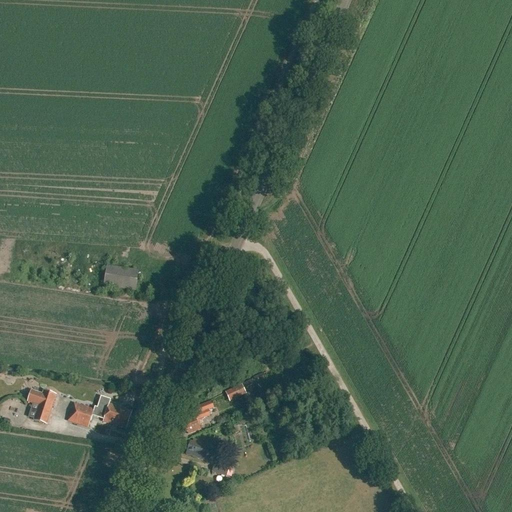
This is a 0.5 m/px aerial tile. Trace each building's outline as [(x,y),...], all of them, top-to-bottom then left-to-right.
[(134,291),(137,271),(106,266),(103,286),(134,291)] [(225,393),(228,399),(244,392),(242,386),(225,393)] [(28,417),(34,419),(33,421),(46,425),(56,395),(43,391),(42,395),(31,391),(27,402),(32,404),(28,417)] [(193,416),(180,421),(181,424),(184,432),(187,431),(188,434),(201,428),(198,420),(210,415),(208,410),(214,407),(211,401),(190,409),(193,416)] [(67,422),(88,428),(94,410),(73,404),(67,422)] [(107,405),(102,423),(124,430),(130,413),(107,405)] [(236,420),(237,422),(235,423),(235,422),(229,424),(232,435),(238,434),(236,427),(238,426),(239,427),(254,419),(251,412),(236,420)] [(187,450),(186,454),(205,461),(210,446),(193,440),(192,443),(190,442),(187,450)] [(211,472),(226,477),(228,470),(213,465),(211,472)]
